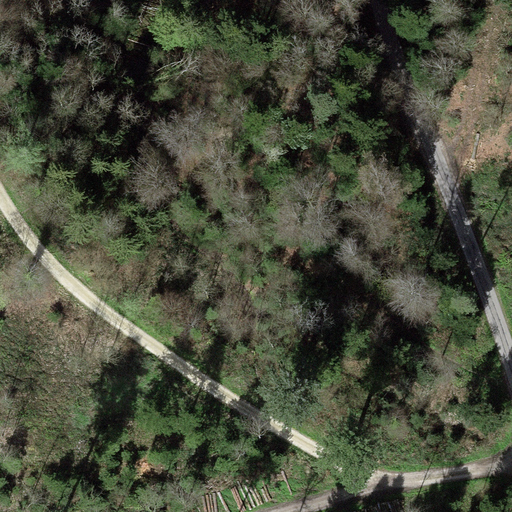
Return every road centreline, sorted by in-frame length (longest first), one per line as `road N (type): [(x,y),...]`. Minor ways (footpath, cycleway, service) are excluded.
road 1 (track): [(0,198),(85,296),(234,402),(375,479)]
road 2 (unclassified): [(511,364),(374,0)]
road 3 (track): [(511,459),(375,479),(277,511)]
